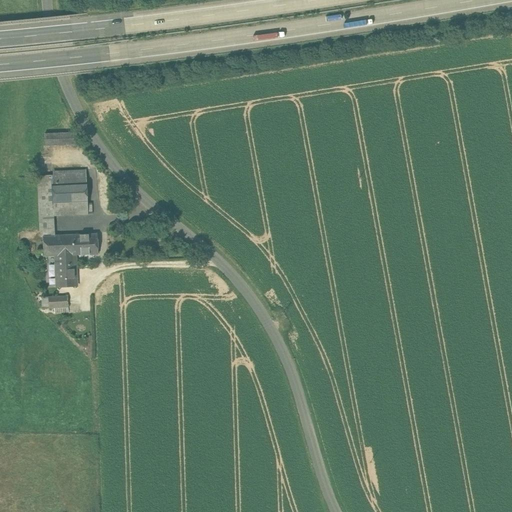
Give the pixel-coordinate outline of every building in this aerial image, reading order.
[(403,12),(404,18),(430,13),(429,8),(403,12)] [(74,133),(44,134),(45,145),(82,144),(74,133)] [(53,175),(38,176),(40,231),(42,231),(55,230),(54,216),(88,214),(86,170),(53,171),(53,175)] [(55,230),(42,231),(44,256),(56,256),(55,236),(55,230)] [(97,234),(72,235),(73,255),(75,255),(98,254),(97,234)] [(72,235),(55,236),(56,256),(56,257),(57,287),(76,286),(75,255),(73,255),(72,235)] [(67,296),(42,297),(42,308),(68,307),(67,296)]
